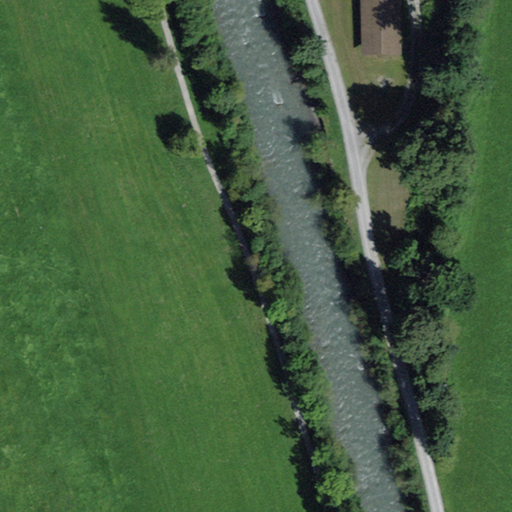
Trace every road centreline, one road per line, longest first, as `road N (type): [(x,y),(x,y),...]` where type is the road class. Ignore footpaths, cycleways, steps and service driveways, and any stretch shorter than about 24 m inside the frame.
road 1 (track): [(157,0),(327,511)]
road 2 (track): [(436,511),(311,0)]
road 3 (track): [(349,141),(383,133),(410,100),(413,0)]
